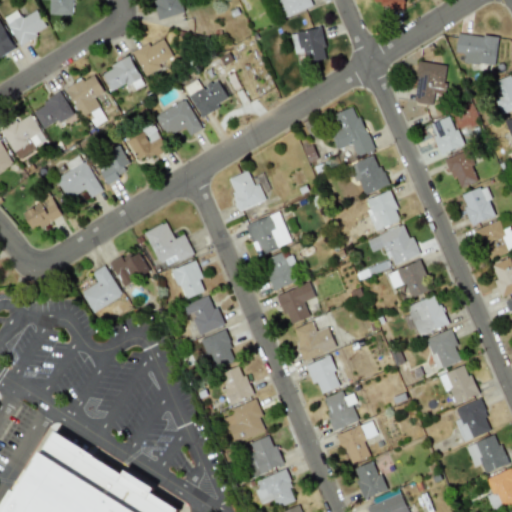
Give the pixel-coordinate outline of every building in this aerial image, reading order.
[(73,0),(48,0),(48,14),(73,15),(73,0)] [(153,0),(159,19),(182,12),(177,0),(153,0)] [(275,0),(280,16),(308,8),(305,0),(275,0)] [(402,9),(402,0),(373,0),(373,4),(389,4),(389,9),(402,9)] [(46,29),(36,9),(20,17),(16,10),(3,17),(18,45),(46,29)] [(0,54),(13,47),(0,23),(0,54)] [(293,53),(303,52),(305,62),(325,59),(320,27),(289,33),(293,53)] [(494,65),(496,37),(456,33),(454,52),(463,53),(462,62),(494,65)] [(142,74),(173,60),(163,37),(132,52),(142,74)] [(109,91),(130,81),(133,89),(142,84),(129,57),(100,71),(109,91)] [(446,65),(417,61),(412,103),(435,106),(435,111),(435,112),(438,88),(443,89),(446,65)] [(64,88),(81,118),(89,113),(95,124),(105,119),(93,98),(103,92),(92,73),(64,88)] [(500,114),(511,109),(511,76),(511,74),(488,82),(500,114)] [(198,115),(227,102),(217,79),(188,93),(198,115)] [(42,128),(57,120),(58,122),(72,115),(61,93),(31,108),(42,128)] [(199,129),(185,99),(154,114),(164,136),(184,126),(187,135),(199,129)] [(333,114),(339,128),(330,131),(337,149),(350,144),(355,156),(371,149),(355,105),(333,114)] [(45,142),(29,113),(0,129),(16,158),(45,142)] [(429,122),(438,153),(461,147),(451,115),(429,122)] [(165,149),(152,124),(125,138),(135,158),(143,154),(146,160),(165,149)] [(0,170),(12,164),(0,142),(0,170)] [(106,184),(119,178),(116,173),(130,165),(119,147),(93,162),(106,184)] [(445,158),(456,188),(477,181),(466,150),(445,158)] [(66,199),(84,189),(89,197),(100,191),(80,154),(64,162),(68,170),(54,178),(66,199)] [(361,195),(387,185),(374,154),(349,164),(361,195)] [(264,199),(257,183),(253,185),(246,170),(226,179),(239,210),(264,199)] [(459,195),(471,225),(495,215),(483,185),(459,195)] [(363,200),(375,230),(401,219),(388,189),(363,200)] [(31,230),(61,216),(51,196),(21,211),(31,230)] [(246,224),(258,254),(290,242),(278,211),(246,224)] [(486,259),(511,249),(511,234),(509,226),(501,229),(498,220),(475,228),(486,259)] [(143,231),(159,267),(192,253),(183,234),(173,238),(165,221),(143,231)] [(418,255),(412,235),(406,237),(403,226),(366,237),(370,251),(384,246),(390,264),(418,255)] [(121,285),(148,271),(137,249),(110,263),(121,285)] [(288,256),(283,258),(281,252),(261,261),(273,290),(298,279),(288,256)] [(499,295),(511,289),(511,266),(508,257),(490,265),(495,278),(492,280),(499,295)] [(411,297),(431,289),(418,259),(386,273),(392,288),(405,283),(411,297)] [(203,291),(199,279),(201,278),(195,260),(171,269),(182,299),(203,291)] [(92,313),(121,294),(103,265),(91,273),(96,281),(79,292),(92,313)] [(314,297),(309,282),(277,294),(288,324),(309,317),(303,301),(314,297)] [(222,325),(210,294),(182,304),(186,315),(190,313),(198,334),(222,325)] [(407,304),(416,335),(445,326),(436,295),(407,304)] [(290,329),(303,360),(335,347),(326,326),(315,331),(310,321),(290,329)] [(457,345),(450,328),(424,339),(436,369),(459,360),(453,346),(457,345)] [(201,338),(212,369),(235,360),(224,329),(201,338)] [(319,392),(339,386),(329,356),(304,364),(311,384),(316,382),(319,392)] [(251,395),(239,364),(217,373),(229,404),(251,395)] [(476,393),(464,364),(437,375),(444,391),(448,389),(454,403),(476,393)] [(332,430),(357,421),(351,404),(355,402),(352,393),(343,396),(341,391),(321,398),(332,430)] [(490,431),(480,399),(452,407),(462,439),(490,431)] [(265,430),(254,400),(221,413),(233,443),(265,430)] [(337,434),(349,463),(369,455),(362,439),(376,434),(370,421),(337,434)] [(1,511),(54,431),(176,508),(173,511),(1,511)] [(282,465),(270,434),(241,445),(253,476),(282,465)] [(471,466),(480,463),(483,471),(505,465),(497,435),(465,444),(471,466)] [(385,489),(372,460),(350,469),(363,499),(385,489)] [(484,478),(490,493),(485,495),(492,511),(511,502),(511,477),(508,468),(484,478)] [(295,500),(284,469),(256,480),(258,487),(254,489),(260,504),(273,499),(276,508),(295,500)] [(369,511),(407,511),(399,492),(367,506),(369,511)]
